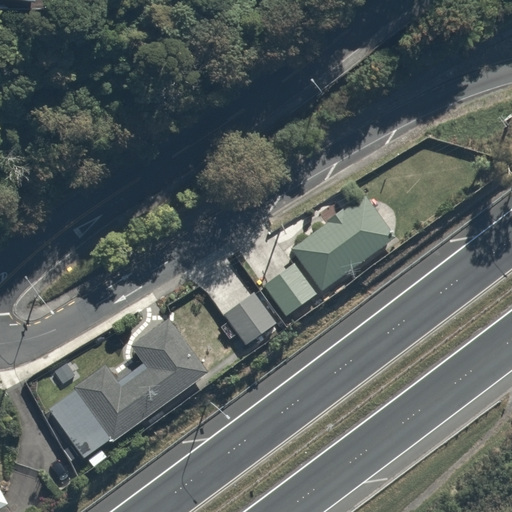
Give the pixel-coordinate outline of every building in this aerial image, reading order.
[(0,0),(0,13),(37,17),(38,0),(0,0)] [(300,264),(267,286),(283,311),(398,236),(370,194),(289,248),(300,264)] [(226,314),(247,343),(277,321),(256,292),(226,314)] [(138,341),(154,363),(121,387),(105,365),(48,406),(89,463),(218,370),(177,313),(138,341)] [(0,510),(10,505),(0,487),(0,510)]
